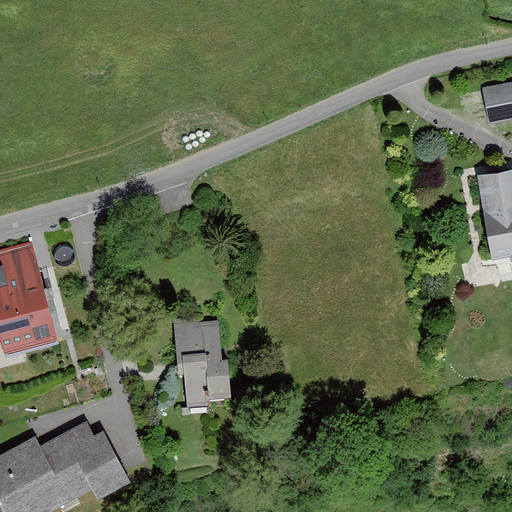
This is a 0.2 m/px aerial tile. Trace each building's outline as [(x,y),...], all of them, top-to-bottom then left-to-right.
[(511,83),(485,90),(492,119),(511,114),(511,83)] [(511,173),(482,179),(495,256),(511,253),(511,173)] [(36,247),(0,257),(0,334),(5,353),(62,337),(36,247)] [(226,309),(177,315),(187,400),(236,394),(226,309)] [(103,396),(0,445),(0,464),(22,511),(23,511),(134,460),(103,396)]
